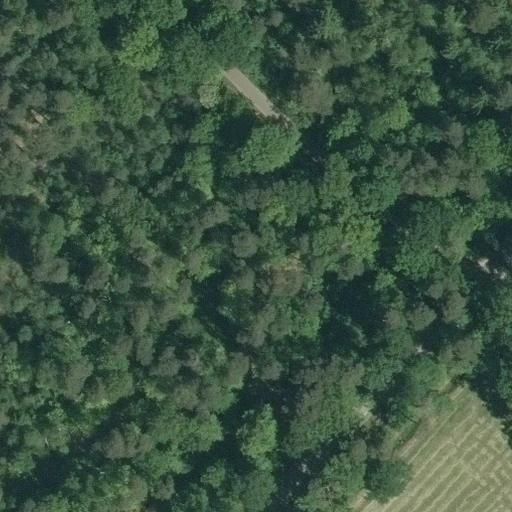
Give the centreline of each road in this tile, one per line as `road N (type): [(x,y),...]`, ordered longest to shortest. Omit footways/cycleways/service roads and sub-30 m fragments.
road 1 (tertiary): [(267,511),(511,251)]
road 2 (track): [(166,0),(236,76),(353,180)]
road 3 (unknown): [(511,333),(349,511)]
road 4 (track): [(353,180),(511,304)]
